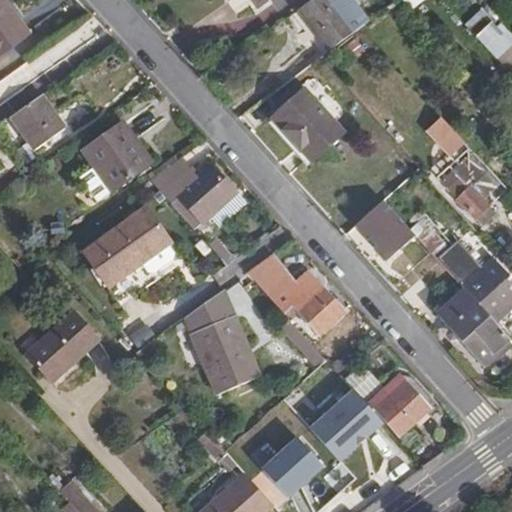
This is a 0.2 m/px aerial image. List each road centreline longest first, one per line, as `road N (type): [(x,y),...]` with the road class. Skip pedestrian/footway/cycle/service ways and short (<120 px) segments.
road 1 (residential): [(105,0),(502,442)]
road 2 (unknown): [(120,16),(0,96)]
